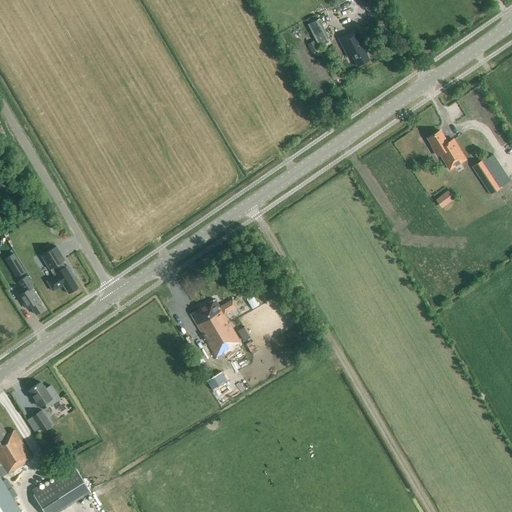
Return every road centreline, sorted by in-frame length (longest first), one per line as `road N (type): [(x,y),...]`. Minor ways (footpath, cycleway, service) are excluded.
road 1 (primary): [(113,298),(511,24)]
road 2 (unclassified): [(113,298),(0,100)]
road 3 (primary): [(0,373),(113,298)]
